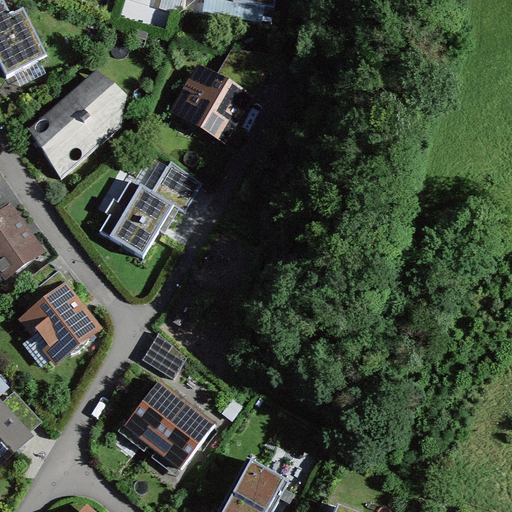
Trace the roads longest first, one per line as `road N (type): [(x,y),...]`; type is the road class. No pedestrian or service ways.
road 1 (residential): [(134,323),(162,298),(276,108),(299,58),(307,0)]
road 2 (residential): [(0,134),(71,245),(134,323)]
road 3 (residential): [(64,464),(134,323)]
